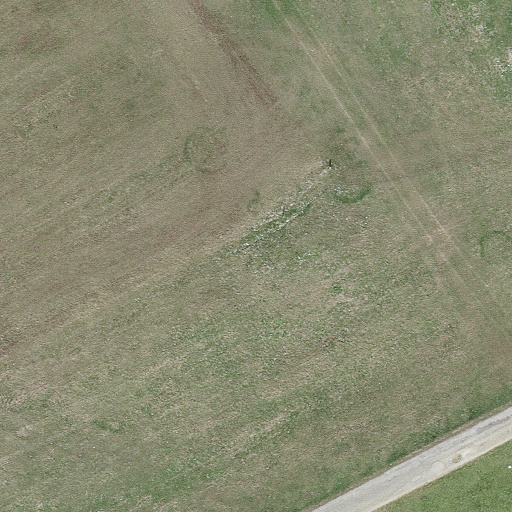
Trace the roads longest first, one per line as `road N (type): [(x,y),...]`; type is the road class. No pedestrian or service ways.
road 1 (track): [(511,363),(476,330),(289,0)]
road 2 (unclassified): [(511,434),(353,511)]
road 3 (track): [(458,462),(483,406),(476,330)]
